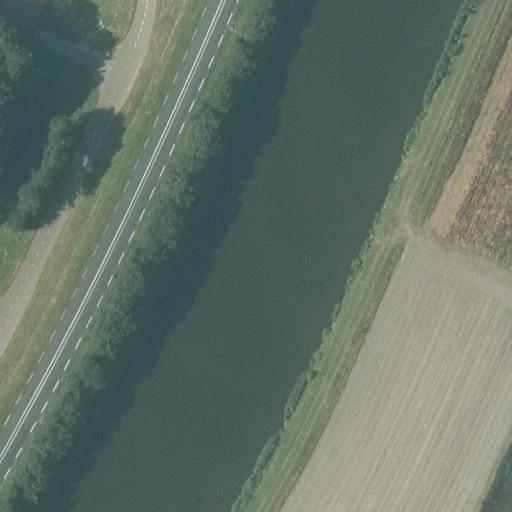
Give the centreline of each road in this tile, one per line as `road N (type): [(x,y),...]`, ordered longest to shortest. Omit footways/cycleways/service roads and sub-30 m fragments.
road 1 (track): [(257,511),(486,0)]
road 2 (primary): [(0,457),(131,206),(222,0)]
road 3 (unclassified): [(145,0),(121,75),(0,329)]
road 4 (track): [(33,0),(26,28),(121,75)]
